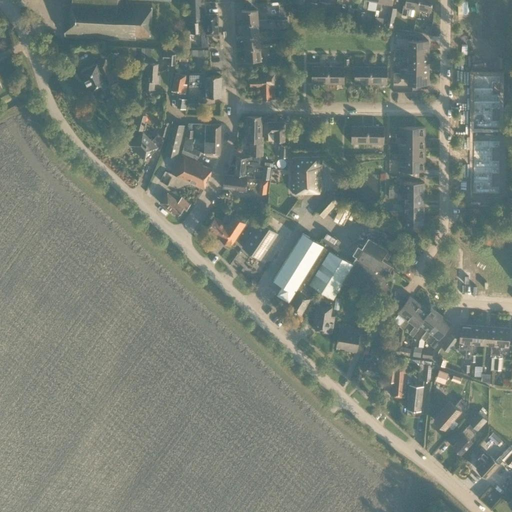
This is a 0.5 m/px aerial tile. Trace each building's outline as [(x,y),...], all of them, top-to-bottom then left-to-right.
[(68,0),(68,6),(66,6),(64,35),(135,39),(136,35),(150,36),(152,2),(135,1),(134,0),(68,0)] [(190,0),(191,9),(205,8),(205,2),(200,2),(200,0),(190,0)] [(359,0),(358,10),(366,11),(367,7),(363,7),(364,0),(359,0)] [(378,0),(379,0),(377,0),(375,9),(380,10),(382,1),(391,3),(391,0),(378,0)] [(408,6),(416,7),(417,8),(418,0),(405,0),(405,5),(403,5),(402,14),(406,15),(408,6)] [(418,0),(417,8),(416,7),(414,16),(419,17),(420,8),(430,10),(432,0),(418,0)] [(488,0),(488,27),(503,27),(503,0),(488,0)] [(329,14),(331,3),(319,1),(317,12),(329,14)] [(242,23),(258,22),(258,20),(258,12),(266,11),(266,7),(264,7),(257,7),(257,9),(241,10),(242,23)] [(393,27),(396,8),(389,7),(385,26),(393,27)] [(190,9),(190,22),(191,32),(200,31),(200,34),(204,34),(218,33),(217,13),(206,14),(205,8),(191,9),(190,9)] [(348,8),(346,19),(354,21),(356,10),(348,8)] [(356,21),(364,22),(366,11),(358,10),(356,21)] [(243,35),(259,34),(259,32),(259,24),(267,23),(267,19),(258,20),(258,22),(242,23),(243,35)] [(277,27),(288,26),(287,19),(277,19),(277,27)] [(40,31),(41,36),(61,32),(60,28),(40,31)] [(396,37),(418,39),(419,32),(397,29),(396,37)] [(259,32),(259,34),(243,35),(244,48),(260,46),(260,44),(259,36),(268,36),(268,31),(259,32)] [(498,55),(498,39),(464,39),(464,55),(498,55)] [(400,47),(400,51),(428,51),(429,40),(408,40),(408,47),(400,47)] [(260,46),(244,48),(245,60),(261,59),(261,49),(269,48),(269,44),(260,44),(260,46)] [(135,46),(122,46),(121,55),(134,55),(135,46)] [(168,63),(175,64),(176,54),(177,54),(177,49),(163,48),(163,58),(168,58),(168,63)] [(408,55),(408,62),(428,62),(428,51),(400,51),(400,55),(408,55)] [(88,83),(91,90),(91,91),(92,91),(98,88),(104,99),(112,95),(108,85),(116,81),(105,59),(82,70),(81,70),(82,71),(86,79),(85,79),(87,83),(88,83)] [(142,81),(142,85),(142,88),(154,89),(155,83),(159,83),(160,75),(157,74),(158,64),(158,63),(144,62),(144,69),(145,69),(144,82),(142,81)] [(400,68),(400,72),(428,73),(428,62),(408,62),(408,68),(400,68)] [(311,83),(328,83),(328,66),(312,66),(311,83)] [(328,66),(328,83),(344,83),(344,66),(328,66)] [(354,83),(371,83),(371,66),(355,66),(354,83)] [(387,66),(371,66),(371,83),(387,83),(387,66)] [(249,77),(250,87),(261,86),(262,99),(275,99),(275,98),(274,87),(278,87),(277,69),(261,70),(261,76),(249,77)] [(200,85),(200,89),(206,89),(206,86),(221,86),(221,76),(207,76),(207,72),(194,72),(194,73),(189,73),(189,85),(200,85)] [(401,77),(408,77),(408,83),(412,83),(421,84),(428,84),(428,73),(400,72),(393,72),(393,82),(398,82),(401,80),(401,77)] [(172,90),(185,93),(187,84),(184,83),(186,75),(176,73),(172,90)] [(472,75),(472,88),(492,88),(492,82),(499,82),(499,75),(472,75)] [(206,86),(206,89),(200,89),(200,96),(221,96),(221,86),(206,86)] [(472,88),(472,101),(499,101),(499,94),(492,94),(492,88),(472,88)] [(178,107),(186,109),(187,99),(179,97),(178,107)] [(188,106),(198,106),(199,98),(188,97),(188,106)] [(472,101),(472,114),(492,114),(492,108),(499,108),(499,101),(472,101)] [(136,120),(137,121),(138,121),(136,127),(137,129),(127,138),(139,149),(137,151),(145,159),(155,149),(160,150),(164,139),(158,133),(151,140),(142,131),(142,129),(144,129),(145,123),(143,122),(146,115),(139,113),(138,113),(137,114),(136,119),(136,120)] [(472,114),(472,128),(499,128),(499,120),(492,120),(492,114),(472,114)] [(251,154),(262,155),(263,136),(261,136),(262,116),(248,116),(247,137),(251,137),(251,154)] [(173,121),(165,154),(177,157),(185,124),(173,121)] [(274,140),(285,141),(285,122),(268,122),(268,133),(268,140),(274,140)] [(206,124),(205,137),(221,137),(221,124),(206,124)] [(351,143),(368,143),(368,126),(351,126),(351,143)] [(368,126),(368,143),(384,143),(384,126),(368,126)] [(406,131),(406,137),(425,137),(425,126),(406,126),(399,126),(399,131),(406,131)] [(192,137),(187,136),(185,136),(184,144),(183,144),(182,152),(197,158),(200,151),(192,147),(194,137),(192,137)] [(221,137),(205,137),(205,153),(220,153),(220,151),(221,137)] [(425,148),(425,137),(406,137),(406,144),(399,143),(399,148),(425,148)] [(472,141),(472,154),(492,154),(492,148),(499,148),(499,141),(472,141)] [(280,156),(288,156),(288,145),(280,145),(280,156)] [(406,153),(406,159),(425,159),(425,148),(399,148),(399,152),(406,153)] [(202,164),(203,163),(181,153),(179,158),(178,158),(172,173),(205,187),(212,168),(202,164)] [(472,154),(472,167),(499,167),(499,160),(492,160),(492,154),(472,154)] [(235,173),(254,176),(255,164),(245,163),(246,157),(237,156),(235,173)] [(293,169),(292,169),(292,192),(322,191),(322,169),(322,160),(319,160),(319,156),(293,157),(293,169)] [(425,159),(406,159),(406,165),(399,165),(399,170),(406,170),(408,170),(425,170),(425,159)] [(263,178),(269,179),(271,166),(264,165),(263,178)] [(472,167),(472,180),(492,180),(492,174),(499,174),(499,167),(472,167)] [(238,189),(239,190),(243,191),(244,190),(246,190),(247,177),(227,174),(225,174),(223,187),(238,189)] [(260,178),(258,191),(258,192),(266,193),(268,179),(260,178)] [(472,180),(472,193),(499,193),(499,186),(492,186),(492,180),(472,180)] [(402,182),(402,193),(424,193),(424,182),(402,182)] [(179,201),(168,192),(160,202),(171,211),(172,210),(178,214),(183,207),(186,209),(191,203),(182,196),(179,201)] [(402,193),(402,204),(424,204),(424,193),(402,193)] [(424,214),(424,204),(402,204),(402,214),(424,214)] [(236,237),(244,243),(258,223),(249,218),(246,223),(228,211),(222,221),(215,216),(206,228),(219,237),(218,237),(231,245),(236,237)] [(424,214),(402,214),(402,225),(424,226),(424,214)] [(258,223),(244,243),(242,246),(261,258),(278,233),(259,221),(258,223)] [(322,238),(319,243),(303,233),(274,279),(283,285),(278,293),(293,292),(296,295),(288,307),(300,315),(317,288),(333,298),(343,281),(354,264),(352,263),(336,253),(339,249),(338,246),(324,238),(322,238)] [(362,247),(358,244),(352,253),(356,255),(352,263),(354,264),(343,281),(372,299),(376,291),(388,299),(391,278),(387,275),(393,265),(382,258),(384,255),(387,257),(390,252),(387,250),(388,248),(368,236),(362,247)] [(509,261),(490,259),(488,276),(494,277),(494,285),(505,286),(506,277),(507,278),(509,261)] [(395,304),(400,308),(408,299),(403,295),(395,304)] [(364,296),(360,316),(370,317),(373,300),(364,296)] [(403,328),(409,320),(408,319),(420,303),(410,296),(408,299),(400,308),(398,311),(406,317),(399,325),(403,328)] [(328,331),(332,331),(333,322),(334,322),(335,316),(330,315),(332,306),(329,306),(330,301),(321,299),(320,304),(319,304),(315,329),(328,331)] [(419,323),(429,311),(429,310),(420,303),(408,319),(409,320),(415,325),(409,333),(413,336),(419,328),(417,326),(420,323),(419,323)] [(425,340),(431,332),(429,330),(441,315),(431,307),(429,310),(429,311),(419,323),(420,323),(427,329),(421,337),(425,340)] [(441,315),(429,330),(431,332),(437,336),(431,344),(434,347),(441,339),(439,338),(451,322),(441,315)] [(473,324),(461,323),(459,348),(466,349),(466,357),(471,357),(471,352),(473,324)] [(485,325),(473,324),(471,352),(476,353),(476,344),(484,344),(485,325)] [(495,354),(497,326),(485,325),(484,344),(491,345),(490,354),(495,354)] [(360,326),(358,333),(339,330),(337,346),(350,348),(349,349),(356,350),(358,341),(364,342),(367,327),(360,326)] [(510,327),(497,326),(495,354),(496,354),(499,355),(500,355),(501,346),(508,346),(510,327)] [(457,338),(451,333),(441,346),(447,351),(457,338)] [(385,347),(372,344),(370,353),(372,354),(371,358),(366,357),(363,371),(379,375),(383,361),(385,347)] [(415,346),(413,355),(421,356),(422,347),(415,346)] [(432,358),(433,351),(424,349),(423,356),(432,358)] [(424,369),(424,380),(430,380),(431,364),(419,362),(418,368),(424,369)] [(406,370),(400,369),(389,367),(388,380),(393,381),(392,386),(391,395),(404,396),(406,370)] [(435,380),(445,383),(449,372),(439,369),(435,380)] [(453,374),(451,379),(460,383),(462,377),(453,374)] [(407,408),(421,410),(423,385),(409,383),(407,408)] [(455,405),(449,400),(438,413),(439,414),(434,419),(445,429),(467,403),(461,397),(455,405)] [(458,440),(453,446),(461,453),(472,441),(469,438),(487,420),(478,411),(469,421),(470,423),(467,426),(462,431),(461,431),(455,438),(458,440)] [(494,431),(490,436),(498,443),(503,439),(494,431)] [(481,448),(474,455),(482,462),(476,468),(487,477),(499,463),(503,459),(511,466),(511,464),(511,444),(501,455),(500,454),(495,460),(489,454),(488,454),(481,448)]
